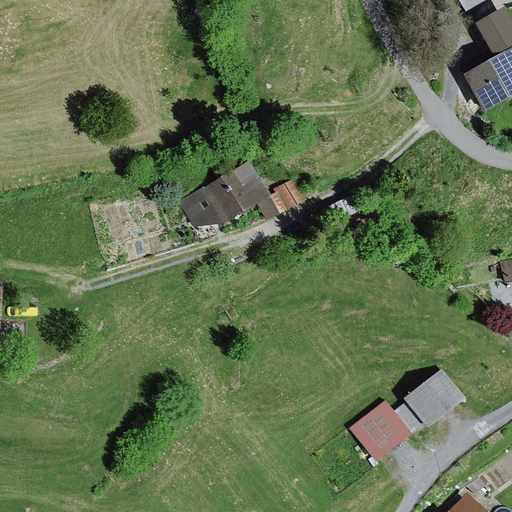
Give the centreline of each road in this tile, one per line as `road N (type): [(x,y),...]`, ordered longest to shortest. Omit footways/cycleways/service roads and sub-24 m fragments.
road 1 (track): [(438,114),(334,202),(253,236),(87,283),(56,308)]
road 2 (unclassified): [(511,161),(463,140),(438,114),(371,0)]
road 3 (track): [(406,511),(446,459),(511,409)]
